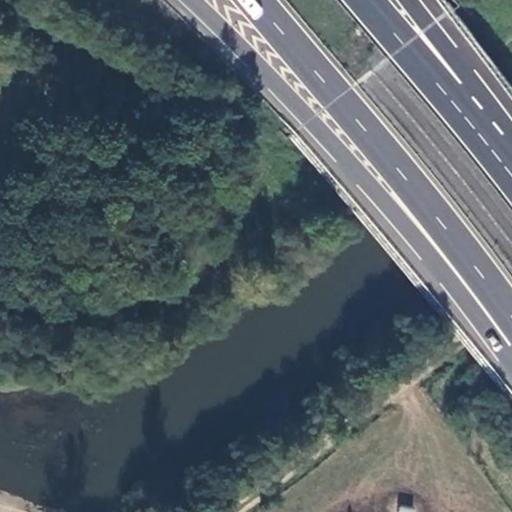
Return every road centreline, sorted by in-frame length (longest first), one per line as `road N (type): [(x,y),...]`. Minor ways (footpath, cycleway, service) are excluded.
road 1 (trunk): [(186,0),(310,122),(511,367)]
road 2 (trunk): [(253,0),(511,322)]
road 3 (track): [(250,511),(511,327)]
road 4 (trunk): [(450,103),(364,0)]
